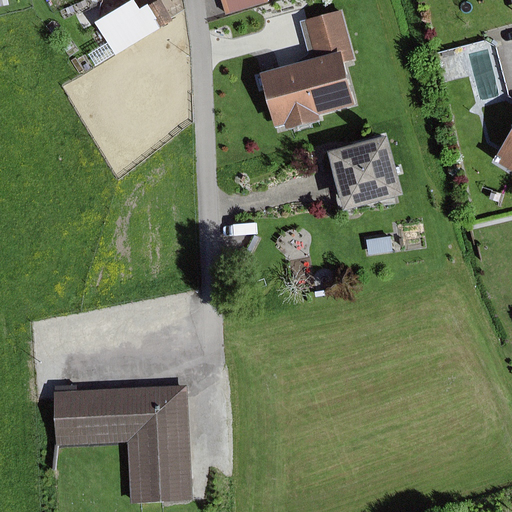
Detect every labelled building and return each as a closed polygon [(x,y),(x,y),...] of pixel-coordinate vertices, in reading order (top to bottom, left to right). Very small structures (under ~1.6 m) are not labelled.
[(268,0),(221,0),(226,15),(269,3),(268,0)] [(162,1),(149,9),(159,27),(173,20),(162,1)] [(135,2),(97,23),(116,55),(154,34),(135,2)] [(343,12),(301,22),(312,63),(345,55),(354,52),(343,12)] [(312,63),(265,74),(278,126),(287,124),(288,130),(324,121),(322,115),(358,106),(345,55),(312,63)] [(511,133),(499,156),(504,158),(500,163),(511,170),(511,133)] [(393,137),(334,152),(349,211),(407,197),(393,137)] [(392,237),(368,240),(370,254),(394,251),(392,237)] [(189,388),(59,394),(61,447),(131,444),(134,507),(195,504),(189,388)]
